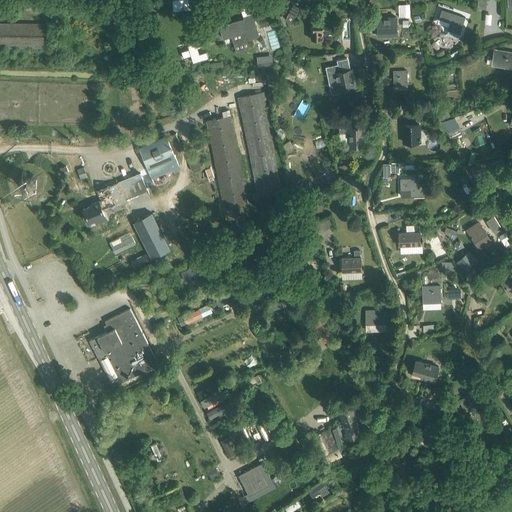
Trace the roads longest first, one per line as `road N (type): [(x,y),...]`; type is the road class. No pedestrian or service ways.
road 1 (residential): [(501,462),(391,379),(403,300),(364,189),(377,137),(355,0)]
road 2 (track): [(391,379),(307,287),(267,264),(152,314),(140,306)]
road 3 (primary): [(112,511),(0,267)]
road 4 (residential): [(511,408),(468,333),(470,280)]
